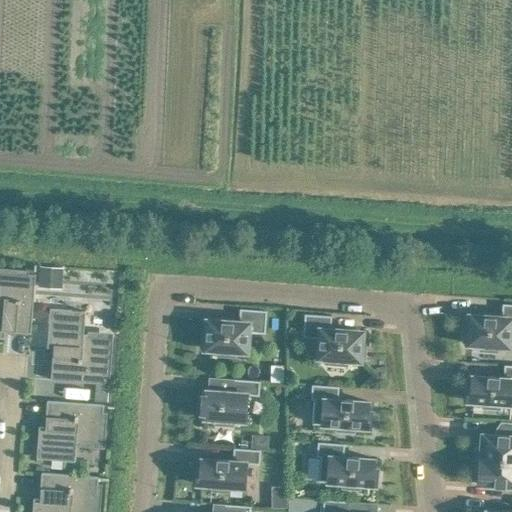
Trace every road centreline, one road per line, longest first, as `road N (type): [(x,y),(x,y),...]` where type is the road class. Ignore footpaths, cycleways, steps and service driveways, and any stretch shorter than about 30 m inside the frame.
road 1 (residential): [(144,511),(158,284),(412,307),(432,511)]
road 2 (track): [(0,195),(511,233)]
road 3 (residential): [(6,511),(18,363),(0,361)]
